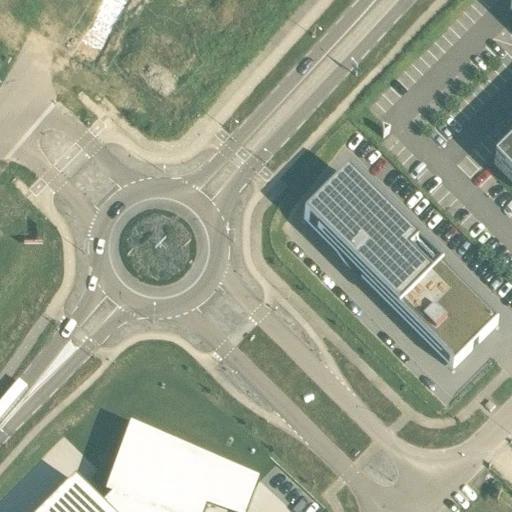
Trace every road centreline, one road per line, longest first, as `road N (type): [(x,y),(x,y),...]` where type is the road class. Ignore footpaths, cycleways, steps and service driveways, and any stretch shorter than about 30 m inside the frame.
road 1 (unclassified): [(442,494),(217,268)]
road 2 (secondary): [(213,218),(408,0)]
road 3 (unclassified): [(177,308),(381,511)]
road 4 (secondary): [(365,0),(182,193)]
road 5 (secondary): [(104,279),(10,415)]
road 6 (secondary): [(10,415),(92,350),(131,304)]
road 7 (unclassified): [(137,191),(28,85)]
road 8 (unclassified): [(0,133),(98,232)]
